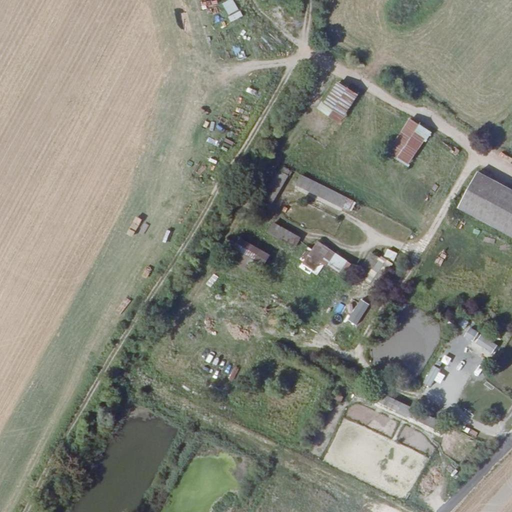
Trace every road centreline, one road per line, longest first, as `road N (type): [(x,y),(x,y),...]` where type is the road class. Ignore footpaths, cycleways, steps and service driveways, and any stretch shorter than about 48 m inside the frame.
road 1 (track): [(22,511),(298,49)]
road 2 (track): [(298,49),(511,170)]
